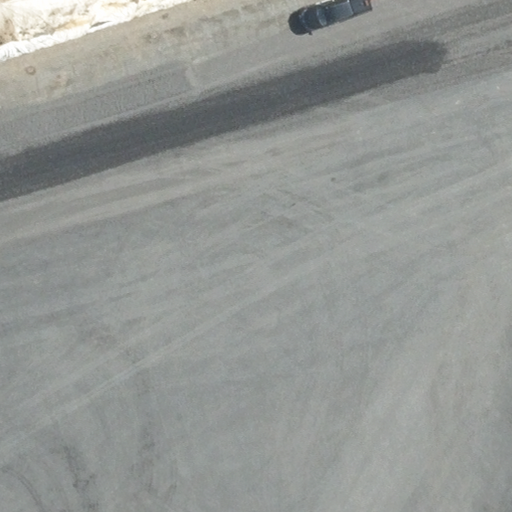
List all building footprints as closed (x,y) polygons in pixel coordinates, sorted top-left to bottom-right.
[(216,0),(176,0),(211,15),(216,0)] [(324,14),(297,82),(317,91),(323,76),(393,103),(433,0),(350,0),(342,21),(324,14)] [(150,34),(109,15),(75,93),(116,111),(150,34)] [(330,284),(386,126),(315,101),(271,227),(164,189),(134,276),(271,325),(290,270),(330,284)] [(449,113),(422,103),(388,180),(433,196),(440,176),(428,171),(449,113)] [(301,335),(348,352),(357,328),(380,337),(370,366),(403,378),(406,369),(440,382),(435,394),(511,422),(511,331),(472,316),(477,304),(441,290),(432,315),(422,312),(422,310),(403,303),(399,314),(383,308),(394,278),(346,261),(327,314),(311,308),(301,335)]
